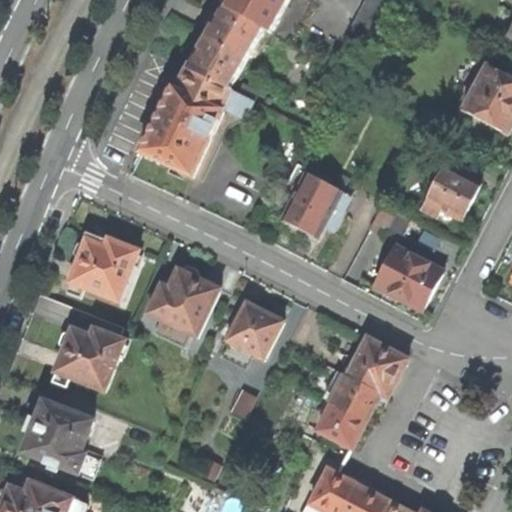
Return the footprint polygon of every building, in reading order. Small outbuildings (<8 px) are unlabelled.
[(269,32),(287,0),(227,0),(224,6),(263,28),(269,32)] [(386,24),(398,0),(368,0),(363,11),(386,24)] [(228,90),(263,28),(224,6),(205,39),(187,70),(228,90)] [(370,54),(386,24),(363,11),(346,41),(370,54)] [(511,81),(488,68),(464,111),(507,136),(511,127),(511,81)] [(232,92),(228,90),(187,70),(178,88),(172,86),(160,110),(139,153),(193,178),(222,114),(224,105),(232,92)] [(240,85),(236,92),(255,102),(259,94),(240,85)] [(443,149),(449,136),(428,124),(421,138),(443,149)] [(483,185),(445,166),(421,212),(453,228),(457,220),(462,223),(471,206),(483,185)] [(339,223),(352,198),(296,168),(282,193),(293,199),(281,221),(301,231),(317,240),(328,217),(339,223)] [(119,303),(139,252),(101,237),(97,243),(86,239),(84,242),(77,244),(75,248),(73,252),(73,257),(76,262),(69,281),(70,284),(67,293),(81,298),(84,289),(119,303)] [(443,274),(396,249),(375,288),(422,313),(433,292),(443,274)] [(198,338),(220,290),(201,282),(199,271),(193,269),(188,267),(178,271),(173,281),(166,278),(148,315),(198,338)] [(227,342),(264,361),(282,323),(277,321),(278,318),(268,313),(267,315),(258,311),(246,305),(227,342)] [(125,342),(87,328),(84,334),(73,330),(72,333),(64,333),(61,338),(58,345),(63,353),(55,371),(57,373),(53,383),(66,388),(70,379),(104,392),(125,342)] [(369,341),(348,379),(382,398),(388,401),(409,362),(387,350),(369,341)] [(330,404),(333,406),(367,424),(374,411),(382,398),(348,379),(345,377),(330,404)] [(237,412),(248,388),(236,383),(225,407),(237,412)] [(93,424),(45,405),(38,419),(34,418),(30,428),(26,436),(29,438),(24,455),(45,463),(46,466),(59,471),(61,469),(94,483),(102,463),(100,462),(102,456),(85,450),(93,424)] [(359,439),(367,424),(333,406),(319,432),(353,450),(359,439)] [(269,495),(281,470),(269,465),(257,490),(269,495)] [(346,511),(360,489),(343,479),(331,473),(309,511),(346,511)] [(85,511),(87,508),(31,484),(27,495),(9,488),(1,492),(0,495),(0,505),(2,509),(0,511),(85,511)] [(387,511),(391,506),(374,497),(360,489),(346,511),(387,511)]
